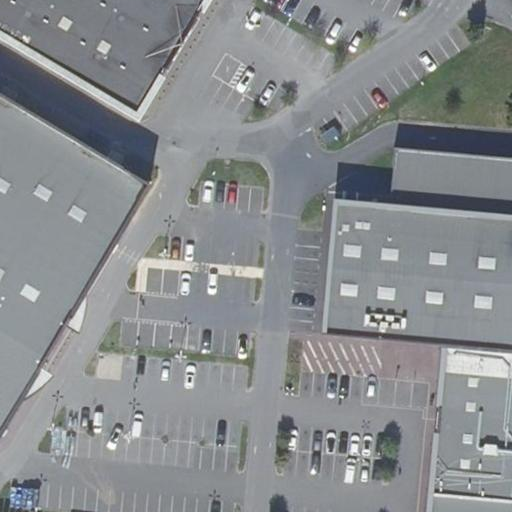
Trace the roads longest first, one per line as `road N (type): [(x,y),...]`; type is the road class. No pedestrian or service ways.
road 1 (unknown): [(5,466),(403,506)]
road 2 (unknown): [(271,408),(54,384)]
road 3 (unknown): [(100,307),(280,324)]
road 4 (unknown): [(152,209),(290,234)]
